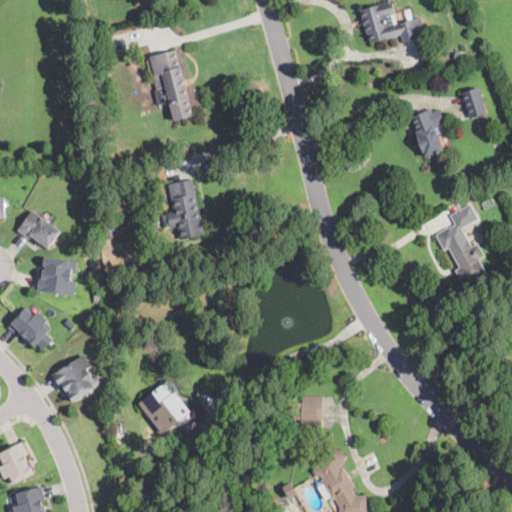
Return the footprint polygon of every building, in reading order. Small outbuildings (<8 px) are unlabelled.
[(392,18),(395,27),(398,26),(398,24),(408,21),(406,14),(412,12),(414,19),(421,17),(426,37),(404,43),(401,34),(397,35),(397,36),(372,44),(368,33),(367,34),(360,10),(391,0),(395,13),(391,14),(392,18)] [(187,86),(194,114),(173,120),(168,103),(159,105),(155,90),(157,89),(148,58),(177,50),(187,86)] [(470,118),(462,93),(479,87),(487,113),(470,118)] [(432,109),(433,112),(440,109),(445,122),(439,125),(443,135),(439,137),(444,150),(426,157),(425,152),(423,153),(417,136),(418,136),(416,131),(417,131),(411,117),(432,109)] [(201,216),(202,218),(205,233),(204,233),(204,234),(180,240),(178,227),(171,228),(170,227),(165,228),(162,215),(168,213),(167,212),(174,210),(168,184),(193,179),(201,216)] [(60,233),(49,248),(32,236),(30,238),(18,230),(21,226),(32,210),(61,230),(60,233)] [(113,237),(107,238),(105,225),(114,224),(116,223),(118,236),(113,237)] [(458,236),(460,239),(466,235),(472,246),(478,243),(486,256),(479,260),(487,273),(465,286),(455,270),(460,267),(448,247),(445,249),(437,235),(452,226),(458,236)] [(73,268),(73,270),(72,273),(73,273),(73,277),(72,277),(71,281),(77,282),(75,295),(38,290),(40,276),(41,277),(42,269),(46,270),(46,266),(44,266),(45,256),(71,260),(69,268),(73,268)] [(186,287),(182,288),(180,282),(186,280),(188,286),(186,287)] [(104,290),(103,303),(94,302),(95,290),(104,290)] [(29,309),(36,315),(39,311),(48,319),(46,322),(51,327),(46,333),(53,339),(44,349),(38,343),(35,347),(27,339),(26,340),(24,338),(25,337),(20,333),(17,336),(16,335),(8,327),(26,307),(29,309)] [(105,332),(98,337),(93,331),(100,325),(105,332)] [(93,384),(95,388),(74,402),(68,394),(71,393),(69,390),(67,392),(63,385),(61,386),(55,376),(53,374),(84,353),(92,365),(87,368),(94,379),(91,381),(93,384)] [(323,374),(322,381),(311,380),(311,374),(311,373),(323,374)] [(178,425),(171,430),(167,433),(165,429),(159,434),(137,403),(170,378),(180,392),(176,395),(191,416),(178,425)] [(322,400),(321,409),(320,428),(301,427),(301,420),(293,419),(294,402),(302,403),(303,395),(322,397),(322,400)] [(26,456),(29,462),(31,460),(34,466),(31,467),(35,475),(14,485),(10,477),(5,480),(0,470),(0,467),(5,465),(0,455),(0,452),(23,441),(29,454),(26,456)] [(168,455),(161,461),(152,449),(159,443),(168,455)] [(342,462),(339,468),(342,467),(353,486),(351,489),(355,496),(366,496),(366,511),(340,511),(340,507),(340,506),(334,496),(332,500),(320,480),(323,478),(321,476),(313,472),(328,445),(346,456),(342,462)] [(43,505),(44,505),(46,511),(44,511),(15,511),(14,507),(20,505),(17,493),(42,486),(46,500),(41,501),(43,505)]
